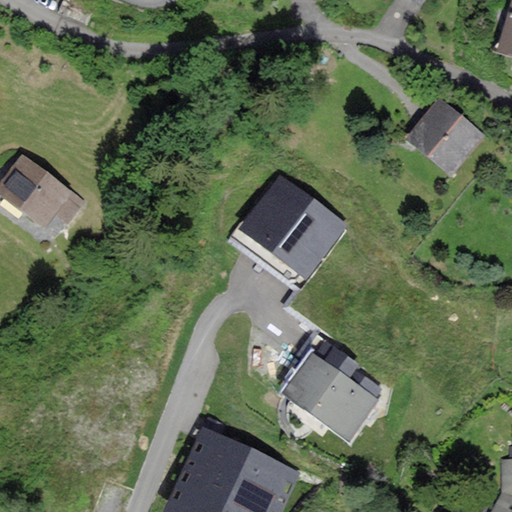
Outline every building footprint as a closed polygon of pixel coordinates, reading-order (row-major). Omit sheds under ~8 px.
[(481,136),(440,102),(410,138),(451,172),(481,136)] [(69,222),(82,205),(68,195),(66,198),(26,167),(2,198),(44,231),(58,213),(69,222)] [(342,232),(282,188),(243,242),(303,286),(342,232)] [(317,358),(314,355),(288,393),(349,435),(380,389),(351,369),(355,364),(326,344),(317,358)] [(275,511),(294,472),(204,430),(168,508),(176,511),(275,511)] [(511,511),(511,496),(504,493),(493,511),(511,511)]
